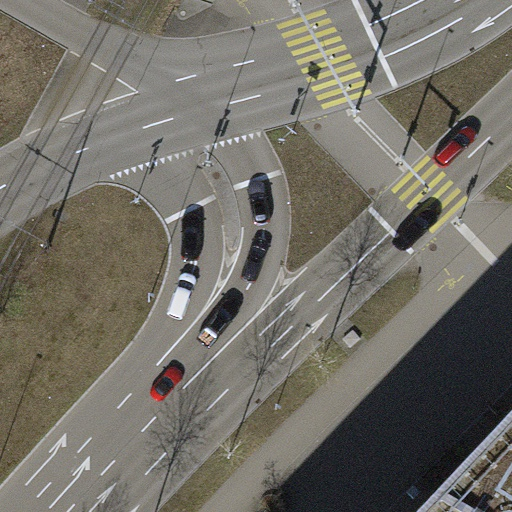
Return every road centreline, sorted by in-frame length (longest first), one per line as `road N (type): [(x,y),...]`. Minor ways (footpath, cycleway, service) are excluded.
road 1 (secondary): [(106,511),(237,369),(511,117)]
road 2 (unclassified): [(45,511),(243,298),(260,259),(263,173),(220,106)]
road 3 (secondary): [(20,511),(42,464),(187,298),(195,276),(198,230),(181,188),(140,151),(109,139)]
road 4 (secondary): [(490,0),(383,57),(220,106)]
road 5 (unclassified): [(220,106),(20,0)]
